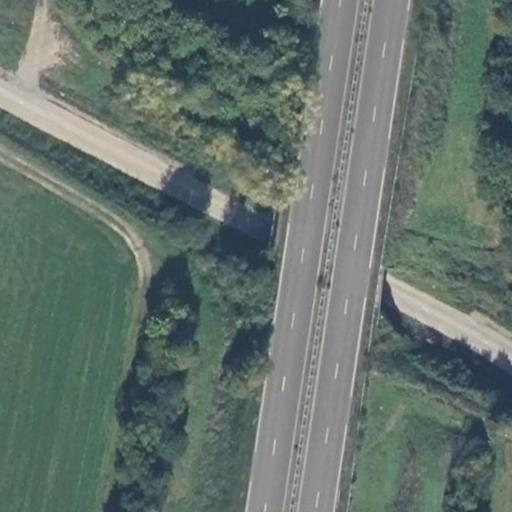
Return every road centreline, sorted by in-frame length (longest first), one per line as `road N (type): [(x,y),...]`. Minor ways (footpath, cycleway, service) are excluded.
road 1 (unclassified): [(0,88),(511,356)]
road 2 (trunk): [(313,511),(391,0)]
road 3 (trunk): [(340,0),(263,511)]
road 4 (track): [(102,511),(143,268),(113,217),(0,148)]
